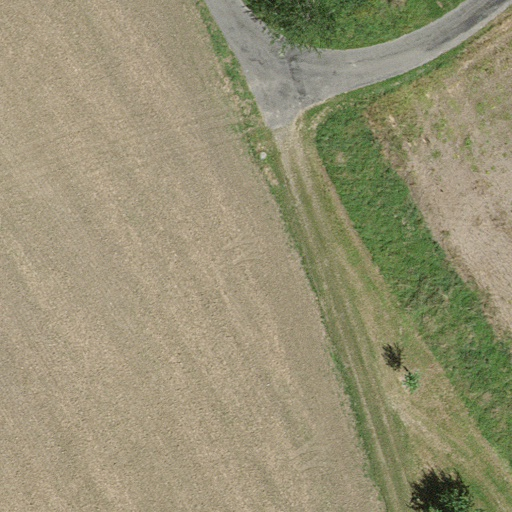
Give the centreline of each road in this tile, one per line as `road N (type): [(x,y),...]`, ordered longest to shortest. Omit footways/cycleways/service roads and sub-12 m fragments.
road 1 (track): [(414,511),(282,94),(277,48)]
road 2 (residential): [(473,0),(368,56),(318,60),(277,48),(233,0)]
